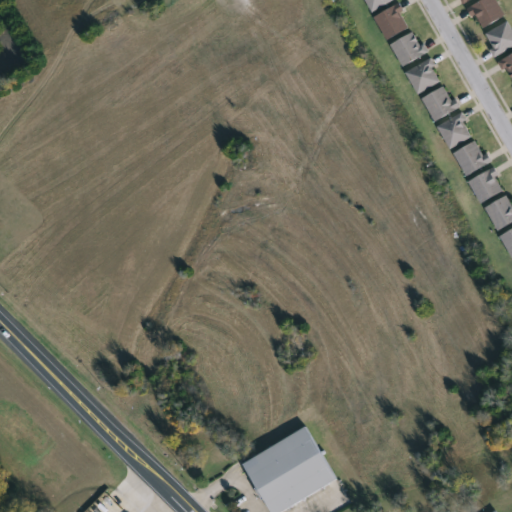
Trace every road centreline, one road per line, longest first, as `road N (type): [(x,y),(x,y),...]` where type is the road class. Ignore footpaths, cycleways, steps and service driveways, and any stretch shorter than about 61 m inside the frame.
road 1 (primary): [(0,322),(190,511)]
road 2 (residential): [(428,0),(511,143)]
